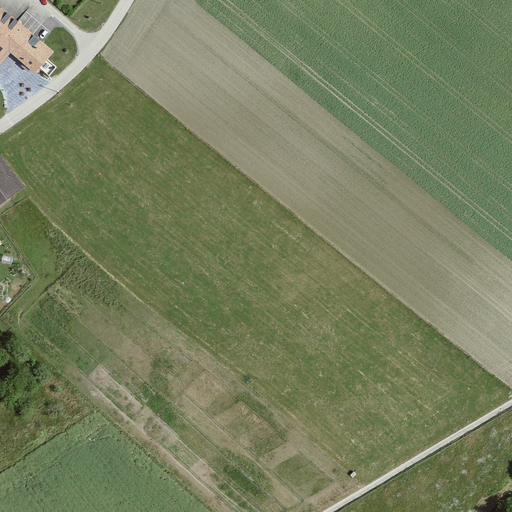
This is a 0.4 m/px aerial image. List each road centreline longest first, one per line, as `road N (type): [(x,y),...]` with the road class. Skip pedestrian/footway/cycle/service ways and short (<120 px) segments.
road 1 (track): [(332,511),(511,404)]
road 2 (unclassified): [(129,0),(96,50),(0,127)]
